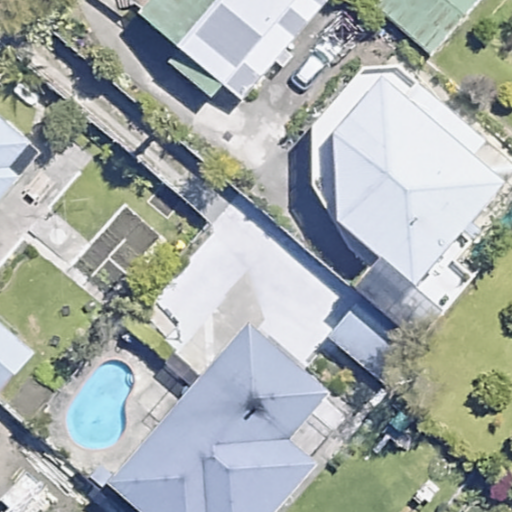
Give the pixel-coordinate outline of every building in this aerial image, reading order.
[(314,6),(305,0),(99,0),(97,3),(231,109),(314,6)] [(461,0),(365,0),(357,10),(416,56),(461,0)] [(495,158),(373,60),(287,168),(409,265),(495,158)] [(0,161),(10,148),(0,140),(0,161)] [(412,343),(359,292),(325,327),(379,378),(412,343)] [(252,511),(330,416),(224,332),(99,488),(130,511),(252,511)] [(0,390),(25,360),(0,340),(0,390)]
